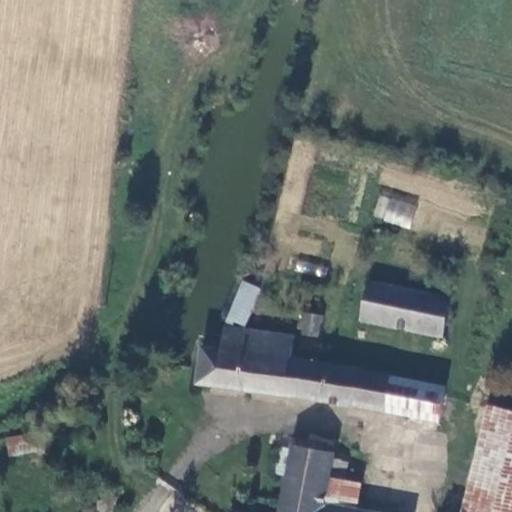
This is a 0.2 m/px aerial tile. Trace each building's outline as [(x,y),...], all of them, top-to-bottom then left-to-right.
[(372,216),(408,230),(416,205),(380,192),(372,216)] [(297,259),(294,270),(323,276),(326,266),(297,259)] [(260,287),(246,282),(232,318),(246,323),(260,287)] [(445,335),(452,299),(372,282),(364,318),(445,335)] [(325,317),(308,314),(305,332),(322,334),(325,317)] [(204,346),(198,382),(357,405),(442,423),(449,385),(394,375),(394,373),(359,367),(359,364),(290,356),(293,336),(228,325),(223,348),(204,346)] [(511,511),(511,409),(495,406),(468,511),(511,511)] [(8,456),(42,450),(39,432),(5,438),(8,456)] [(325,511),(326,504),(331,479),(348,482),(352,459),(335,456),(336,452),(295,445),(294,449),(282,447),(278,472),(290,474),(283,511),(325,511)] [(326,504),(360,510),(365,485),(348,482),(331,479),(326,504)]
